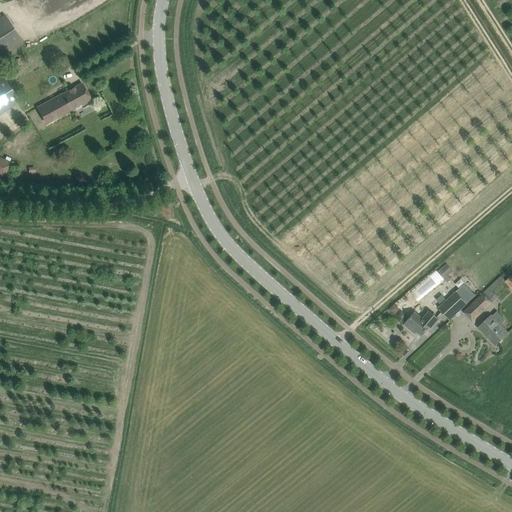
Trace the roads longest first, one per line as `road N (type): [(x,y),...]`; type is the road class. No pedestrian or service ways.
road 1 (secondary): [(511,463),(393,389),(332,326),(226,242),(190,178)]
road 2 (track): [(313,344),(511,177)]
road 3 (unclassified): [(190,178),(83,202),(0,194)]
road 4 (secondary): [(190,178),(161,66),(162,0)]
